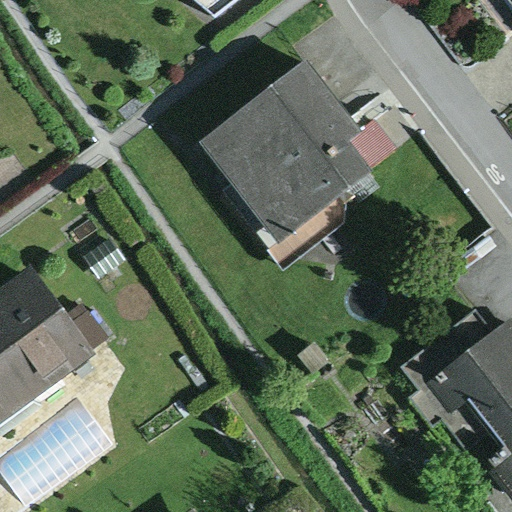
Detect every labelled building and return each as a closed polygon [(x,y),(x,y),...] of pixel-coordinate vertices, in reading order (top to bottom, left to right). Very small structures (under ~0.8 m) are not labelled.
[(231,0),(197,0),(215,13),(231,0)] [(305,58),(201,138),(279,239),(373,167),(350,138),(361,130),(305,58)] [(110,236),(83,255),(99,278),(126,259),(110,236)] [(29,262),(0,283),(0,417),(108,336),(81,301),(67,312),(29,262)] [(419,390),(495,330),(476,307),(401,366),(419,390)] [(419,390),(410,398),(430,424),(442,415),(468,448),(480,439),(497,461),(489,467),(511,496),(511,318),(495,330),(419,390)]
